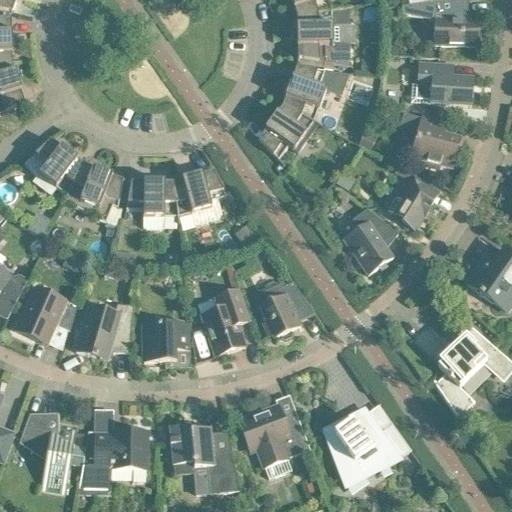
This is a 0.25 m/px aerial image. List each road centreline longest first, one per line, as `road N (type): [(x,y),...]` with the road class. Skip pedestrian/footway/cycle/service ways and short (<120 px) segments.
road 1 (residential): [(0,350),(123,397),(170,397),(269,378),(341,345),(432,248),(476,171),(509,84),(507,0)]
road 2 (residential): [(248,0),(258,40),(252,73),(212,126),(154,144),(96,126),(73,106)]
